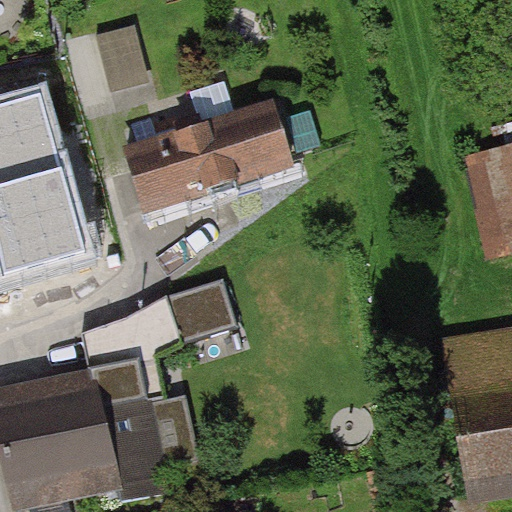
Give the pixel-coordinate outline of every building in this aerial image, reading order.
[(148,78),(135,30),(97,40),(110,89),(148,78)] [(92,263),(45,84),(0,95),(0,249),(9,285),(92,263)] [(277,121),(126,167),(144,226),(295,180),(277,121)] [(511,158),(474,166),(493,260),(511,256),(511,158)] [(474,511),(511,505),(511,335),(439,349),(468,511),(474,511)] [(115,387),(0,410),(0,484),(5,511),(40,511),(136,493),(115,387)]
